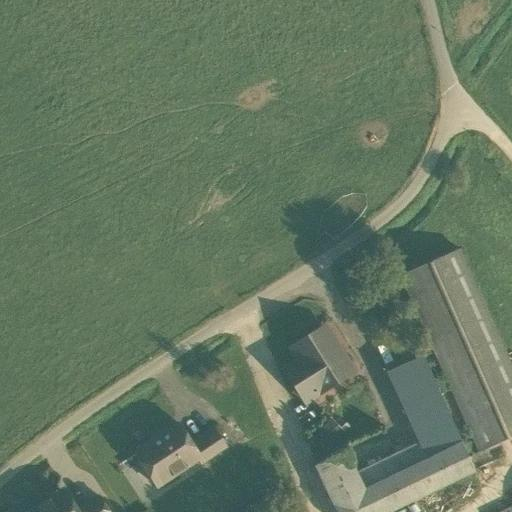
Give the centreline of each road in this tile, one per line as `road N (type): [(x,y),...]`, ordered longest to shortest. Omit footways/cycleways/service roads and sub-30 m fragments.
road 1 (residential): [(454,105),(425,177),(383,223),(50,438),(0,481)]
road 2 (track): [(425,0),(454,105),(511,155)]
